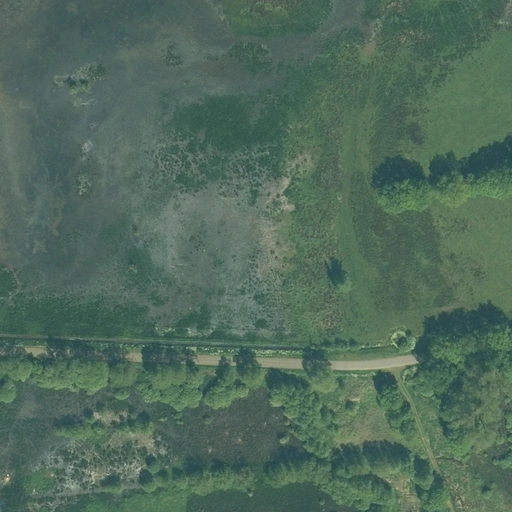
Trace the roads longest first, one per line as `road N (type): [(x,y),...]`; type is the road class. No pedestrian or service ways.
road 1 (unclassified): [(393,364),(0,351)]
road 2 (track): [(393,364),(453,511)]
road 3 (unclassified): [(393,364),(511,343)]
